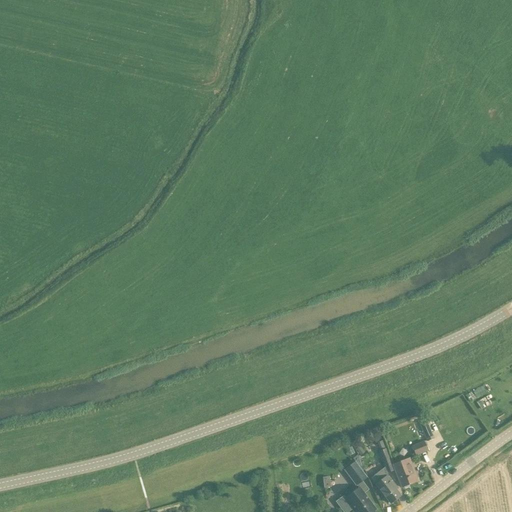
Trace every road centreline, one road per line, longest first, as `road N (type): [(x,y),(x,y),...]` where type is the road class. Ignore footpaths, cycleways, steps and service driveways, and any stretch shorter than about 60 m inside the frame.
road 1 (tertiary): [(0,486),(190,437),(441,347),(511,308)]
road 2 (residential): [(409,511),(511,434)]
